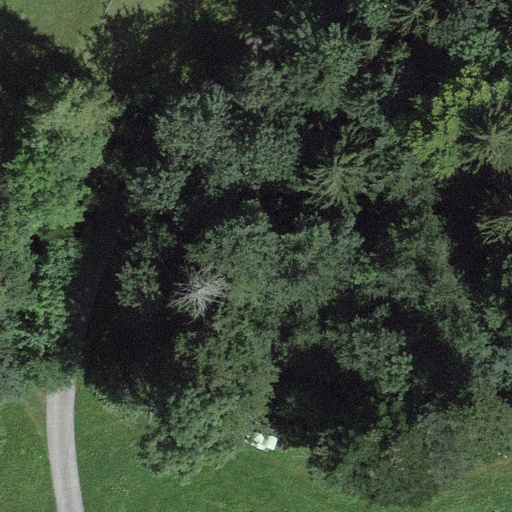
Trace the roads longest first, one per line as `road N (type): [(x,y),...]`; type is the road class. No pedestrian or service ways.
road 1 (track): [(76,511),(62,398),(105,174),(348,0)]
road 2 (track): [(66,434),(27,356),(16,256),(41,50)]
